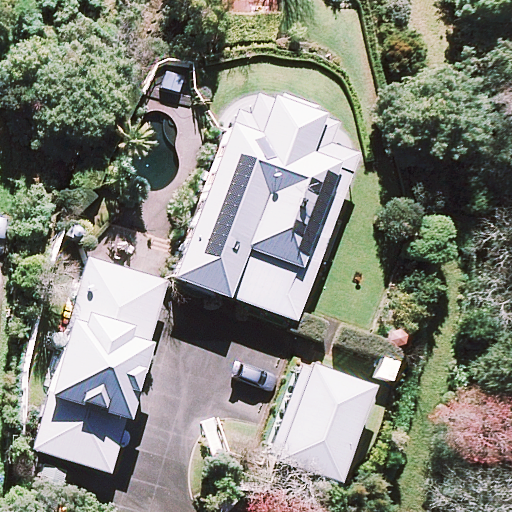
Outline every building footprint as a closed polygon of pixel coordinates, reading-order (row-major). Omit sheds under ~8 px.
[(274,16),(232,18),(233,43),(275,41),(274,16)] [(294,325),(354,156),(335,149),(340,135),(318,127),(320,121),(241,93),(174,282),(294,325)] [(163,286),(86,264),(32,454),(109,476),(163,286)] [(369,391),(308,371),(276,467),(337,487),(369,391)] [(437,476),(409,463),(393,498),(422,511),(437,476)]
